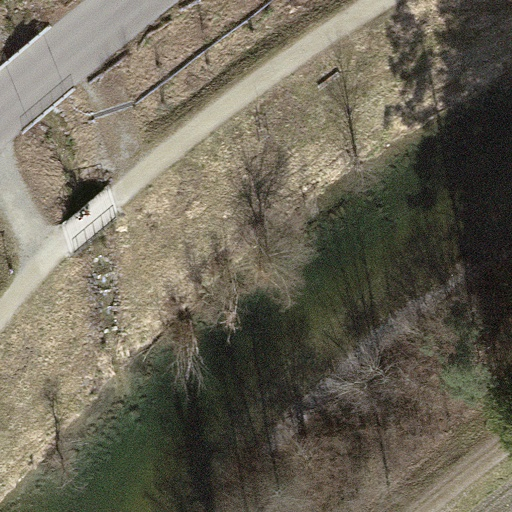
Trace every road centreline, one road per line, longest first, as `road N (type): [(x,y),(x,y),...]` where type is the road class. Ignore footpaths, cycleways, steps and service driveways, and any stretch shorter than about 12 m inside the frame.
road 1 (track): [(391,0),(227,108),(40,267)]
road 2 (tertiary): [(0,112),(137,0)]
road 3 (track): [(89,36),(136,180)]
road 4 (track): [(0,133),(40,267)]
